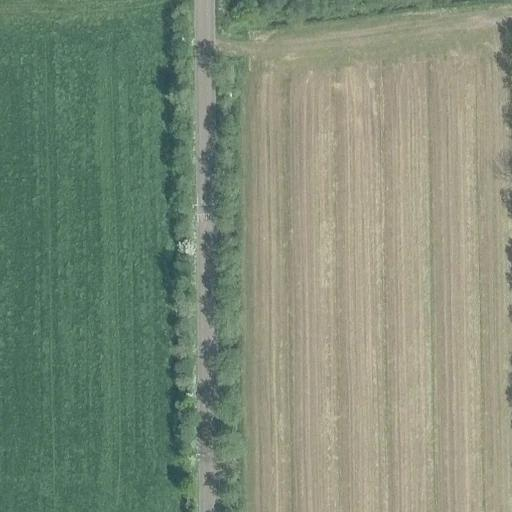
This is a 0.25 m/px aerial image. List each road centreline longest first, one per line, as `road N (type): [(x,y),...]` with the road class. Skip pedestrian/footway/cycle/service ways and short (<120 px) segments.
road 1 (tertiary): [(208,511),(202,0)]
road 2 (track): [(511,12),(203,49)]
